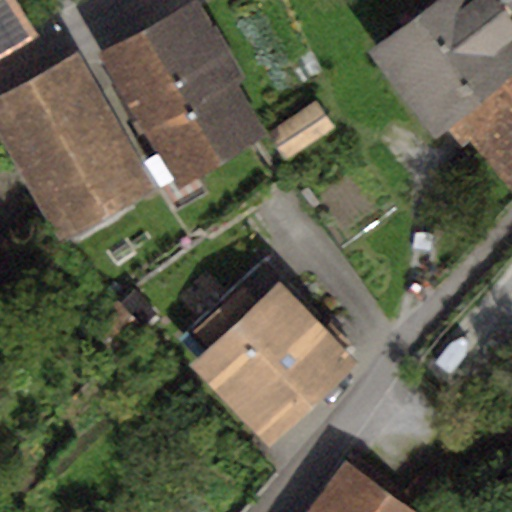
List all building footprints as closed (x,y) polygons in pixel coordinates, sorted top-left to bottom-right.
[(0,0),(0,58),(46,31),(26,0),(0,0)] [(205,0),(197,0),(109,54),(192,191),(287,133),(205,0)] [(511,12),(502,0),(449,0),(380,54),(443,133),(460,120),(511,185),(511,12)] [(86,62),(0,109),(0,129),(68,251),(162,199),(86,62)] [(287,278),(200,362),(283,448),(370,364),(287,278)] [(418,511),(360,469),(327,511),(418,511)]
